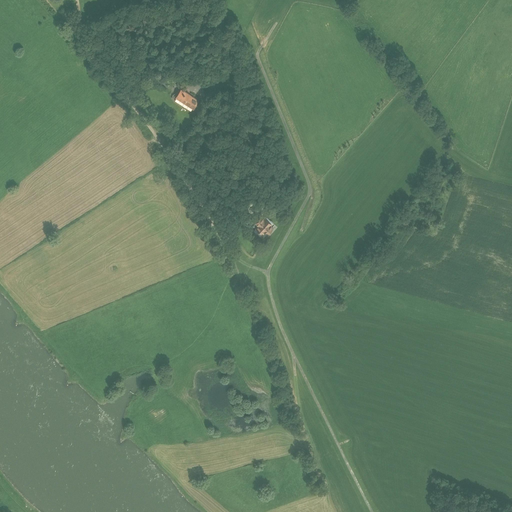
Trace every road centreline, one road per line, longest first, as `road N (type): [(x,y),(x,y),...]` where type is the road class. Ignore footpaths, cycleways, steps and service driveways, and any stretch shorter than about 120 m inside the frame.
road 1 (track): [(274,24),(256,55),(311,189),(267,271),(269,293),(371,511)]
road 2 (track): [(75,0),(81,45),(165,152),(232,257),(267,271)]
